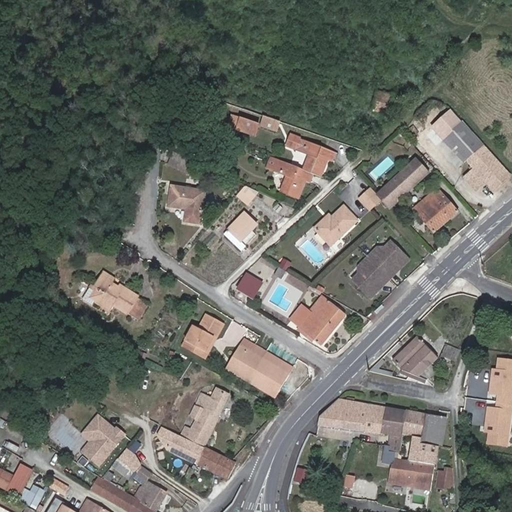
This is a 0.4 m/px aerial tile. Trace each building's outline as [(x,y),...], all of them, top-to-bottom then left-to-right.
[(391,116),(396,96),(378,91),(373,111),(381,113),(391,116)] [(237,130),(241,119),(233,117),(230,128),(237,130)] [(280,122),(265,117),(261,126),(276,132),(280,122)] [(259,126),(241,119),(237,130),(255,137),(259,126)] [(467,163),(485,147),(474,135),(471,132),(463,123),(445,139),(466,163),(467,163)] [(304,170),(314,174),(321,177),(328,160),(333,162),(336,154),(300,140),(295,150),(311,156),(309,162),(307,162),(304,170)] [(511,176),(485,147),(467,163),(474,170),(465,178),(477,191),(486,183),(494,192),(511,176)] [(194,162),(174,153),(169,165),(188,174),(194,162)] [(304,170),(278,160),(274,171),(289,177),(286,185),(284,185),(281,192),(299,199),(306,181),(310,183),(314,174),(304,170)] [(391,209),(429,174),(417,161),(379,196),(391,209)] [(206,191),(172,186),(169,207),(187,210),(186,222),(201,225),(203,213),(206,191)] [(245,186),(237,195),(246,204),(258,192),(245,186)] [(369,208),(380,198),(371,189),(360,199),(369,208)] [(459,213),(441,192),(436,196),(433,192),(414,210),(434,233),(459,213)] [(328,224),(324,220),(312,230),(328,248),(355,222),(343,210),(331,221),(328,224)] [(245,212),(224,235),(240,251),(245,246),(242,242),(258,225),(245,212)] [(377,246),(359,265),(359,273),(353,279),(372,297),(409,259),(390,241),(385,246),(377,246)] [(285,271),(275,265),(270,273),(281,279),(285,271)] [(125,293),(112,285),(114,281),(103,274),(95,287),(99,289),(95,296),(114,308),(116,303),(130,313),(139,299),(126,291),(125,293)] [(238,290),(254,299),(262,285),(246,276),(238,290)] [(300,328),(315,340),(322,346),(346,317),(323,297),(309,313),(299,327),(300,328)] [(291,320),(299,327),(309,313),(302,307),(291,320)] [(194,330),(186,344),(205,354),(211,341),(217,344),(224,330),(205,321),(199,333),(194,330)] [(297,331),(313,343),(315,340),(300,328),(297,331)] [(403,371),(428,381),(438,371),(433,366),(439,360),(417,338),(393,361),(403,371)] [(205,354),(186,344),(183,349),(207,362),(217,344),(211,341),(205,354)] [(243,342),(240,348),(260,359),(263,354),(243,342)] [(446,356),(455,360),(459,350),(447,346),(443,357),(446,358),(446,356)] [(260,359),(240,348),(227,371),(246,382),(260,359)] [(293,371),(263,354),(260,359),(291,376),(293,371)] [(291,376),(260,359),(246,382),(273,396),(279,400),(291,376)] [(206,444),(230,395),(219,389),(214,399),(203,394),(197,405),(203,408),(189,436),(206,444)] [(339,399),(319,419),(319,426),(365,432),(370,404),(339,399)] [(0,417),(8,421),(14,408),(4,404),(0,413),(0,417)] [(370,404),(365,432),(383,435),(387,407),(370,404)] [(387,407),(383,435),(391,436),(403,438),(407,411),(387,407)] [(407,411),(403,438),(404,438),(415,440),(422,441),(426,414),(407,411)] [(437,446),(441,417),(426,414),(422,441),(421,443),(437,446)] [(95,441),(84,454),(98,466),(124,436),(117,430),(115,431),(98,417),(85,432),(95,441)] [(199,464),(207,449),(163,429),(159,437),(169,450),(199,464)] [(95,441),(85,432),(83,435),(91,442),(82,452),(84,454),(95,441)] [(403,438),(391,436),(390,445),(388,452),(396,454),(401,454),(404,438),(403,438)] [(422,441),(415,440),(412,460),(418,462),(421,443),(422,441)] [(138,446),(145,452),(148,449),(142,443),(138,446)] [(433,468),(435,468),(438,446),(437,446),(421,443),(418,462),(434,466),(433,468)] [(126,457),(134,464),(141,457),(133,449),(126,457)] [(229,479),(237,464),(207,449),(199,464),(225,477),(229,479)] [(396,454),(388,452),(387,459),(394,460),(395,461),(396,454)] [(435,470),(435,468),(433,468),(417,466),(411,464),(401,462),(395,461),(394,460),(391,477),(432,485),(435,470)] [(117,468),(130,479),(135,473),(122,461),(117,468)] [(133,511),(157,511),(159,510),(137,497),(136,499),(73,463),(67,474),(133,511)] [(138,474),(145,480),(151,473),(143,467),(138,474)] [(305,486),(309,472),(296,468),(292,482),(305,486)] [(0,469),(0,489),(6,492),(14,476),(0,469)] [(435,470),(432,485),(444,487),(447,473),(435,470)] [(103,479),(110,482),(113,474),(107,471),(103,479)] [(55,479),(50,487),(65,496),(69,488),(55,479)] [(327,482),(325,491),(336,494),(340,485),(327,482)] [(28,483),(18,502),(35,510),(44,491),(28,483)] [(137,497),(159,510),(167,494),(146,483),(137,497)] [(60,511),(105,511),(87,501),(81,511),(68,511),(63,509),(60,511)] [(44,503),(40,511),(41,511),(44,511),(49,505),(44,503)]
